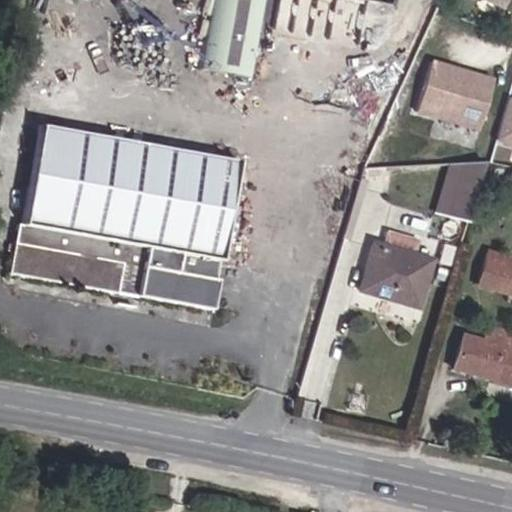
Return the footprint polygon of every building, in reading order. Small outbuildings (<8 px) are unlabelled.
[(213,0),(200,67),(249,77),(265,0),(213,0)] [(486,0),(507,9),(511,0),(486,0)] [(499,79),(433,61),(418,115),(485,134),(499,79)] [(511,146),(511,102),(502,100),(491,141),(511,146)] [(0,241),(0,268),(198,308),(204,279),(199,278),(202,259),(209,260),(229,160),(28,119),(9,213),(72,226),(68,247),(1,234),(0,241)] [(488,171),(463,165),(448,214),(472,220),(488,171)] [(313,234),(319,210),(301,206),(295,230),(313,234)] [(439,259),(375,237),(361,295),(423,312),(439,259)] [(511,256),(490,250),(481,287),(511,295),(511,256)] [(489,339),(466,334),(457,371),(511,387),(511,331),(494,327),(489,339)]
